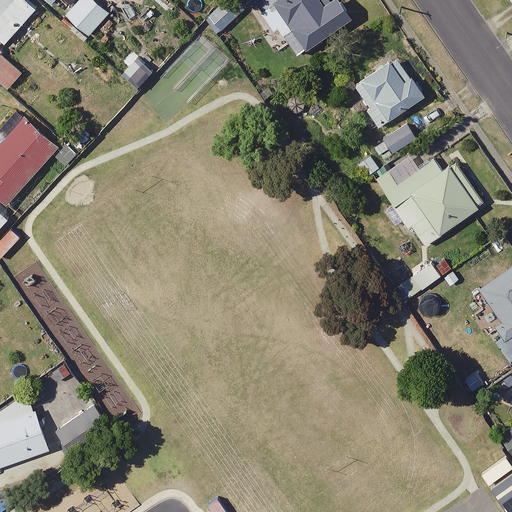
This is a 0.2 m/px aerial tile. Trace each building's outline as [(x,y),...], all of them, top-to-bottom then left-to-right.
[(36,4),(32,0),(0,0),(0,39),(3,41),(36,4)] [(109,9),(98,0),(75,0),(65,12),(89,33),(109,9)] [(136,15),(129,0),(128,0),(120,4),(127,19),(136,15)] [(245,8),(239,0),(225,0),(206,15),(218,30),(245,8)] [(281,29),(295,49),(349,11),(340,0),(260,0),(264,4),(269,0),(270,0),(288,25),(281,29)] [(21,69),(0,50),(0,79),(6,85),(21,69)] [(363,103),(376,122),(422,90),(394,51),(352,80),(366,101),(363,103)] [(152,69),(136,53),(120,68),(137,85),(152,69)] [(58,142),(23,111),(0,135),(0,196),(5,201),(58,142)] [(416,133),(406,119),(382,136),(392,149),(416,133)] [(409,151),(375,175),(422,241),(484,198),(452,154),(440,163),(433,152),(418,162),(409,151)] [(378,165),(369,153),(357,161),(365,174),(378,165)] [(440,273),(429,258),(411,271),(421,286),(440,273)] [(511,258),(475,285),(498,317),(492,321),(500,332),(503,337),(511,331),(511,258)] [(460,278),(453,268),(443,274),(450,284),(460,278)] [(511,331),(503,337),(500,332),(493,337),(509,359),(511,356),(511,331)] [(483,380),(475,369),(464,376),(472,388),(483,380)] [(0,410),(0,423),(34,411),(26,391),(0,410)] [(471,398),(456,406),(471,431),(485,422),(471,398)] [(0,468),(49,452),(34,411),(0,423),(0,468)] [(511,420),(498,431),(511,450),(511,420)] [(230,511),(218,494),(206,503),(212,511),(230,511)]
